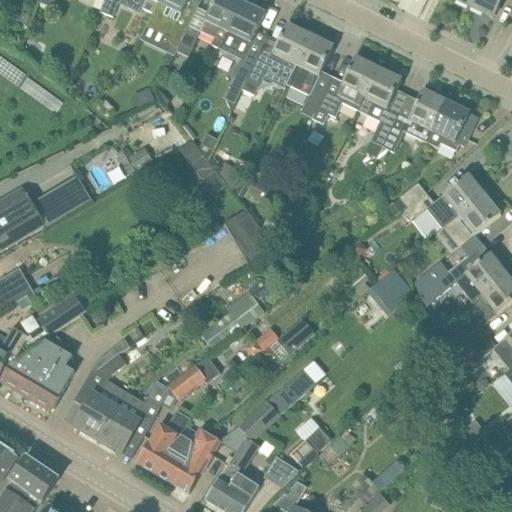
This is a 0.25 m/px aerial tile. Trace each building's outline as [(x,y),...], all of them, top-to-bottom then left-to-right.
[(105,0),(101,11),(100,12),(113,17),(118,4),(119,0),(105,0)] [(160,0),(158,4),(153,15),(142,36),(144,37),(148,29),(167,38),(164,43),(167,45),(168,43),(178,48),(176,53),(187,31),(198,9),(201,2),(197,0),(160,0)] [(146,0),(142,9),(153,15),(158,4),(160,0),(146,0)] [(205,22),(200,33),(201,33),(214,40),(211,46),(220,51),(228,34),(243,4),(234,0),(215,0),(209,14),(205,22)] [(473,0),(470,7),(493,19),(502,0),(473,0)] [(228,34),(220,51),(242,62),(246,55),(251,44),(251,45),(257,33),(266,15),(252,9),(243,4),(228,34)] [(274,56),(271,62),(293,73),(310,37),(287,26),(273,55),(274,56)] [(187,31),(176,53),(188,59),(199,37),(198,37),(187,31)] [(313,88),(303,110),(301,114),(312,120),(332,79),(321,74),(334,48),(310,37),(293,73),(287,86),(298,92),(302,83),(313,88)] [(235,77),(246,82),(257,61),(246,55),(242,62),(235,77)] [(332,79),(312,120),(311,121),(324,127),(326,121),(329,116),(335,119),(342,105),(358,113),(379,70),(355,59),(343,84),(332,79)] [(257,61),(246,82),(242,91),(254,96),(258,88),(268,66),(257,61)] [(366,153),(378,158),(383,149),(382,148),(407,97),(397,92),(402,81),(379,70),(358,113),(380,123),(366,153)] [(382,148),(383,149),(394,154),(404,132),(431,146),(451,105),(423,92),(418,102),(407,97),(382,148)] [(451,105),(431,146),(439,150),(441,145),(444,139),(459,146),(460,147),(464,138),(468,140),(478,119),(470,115),(456,108),(451,105)] [(217,139),(207,134),(202,144),(198,147),(207,159),(217,139)] [(152,161),(145,148),(133,155),(129,149),(117,156),(129,175),(152,161)] [(241,175),(225,167),(220,175),(233,191),(241,175)] [(426,195),(407,210),(415,219),(427,210),(432,206),(433,207),(436,210),(434,214),(439,220),(443,219),(445,222),(448,226),(458,217),(485,196),(478,188),(469,176),(453,189),(442,197),(434,204),(426,195)] [(23,188),(0,201),(0,244),(4,251),(86,202),(74,181),(38,202),(39,205),(34,208),(23,188)] [(248,197),(265,204),(271,191),(254,183),(248,197)] [(401,201),(385,212),(392,221),(407,210),(426,195),(418,185),(399,200),(401,201)] [(448,226),(444,228),(460,249),(475,237),(485,229),(501,217),(492,205),(485,196),(458,217),(448,226)] [(225,225),(250,270),(276,253),(258,225),(261,224),(251,210),(225,225)] [(270,214),(263,227),(287,238),(293,226),(270,214)] [(465,276),(456,284),(471,304),(481,296),(507,276),(500,267),(491,255),(475,268),(465,276)] [(440,264),(415,284),(416,286),(419,294),(420,296),(448,274),(440,264)] [(35,298),(19,271),(0,281),(0,313),(27,297),(30,301),(35,298)] [(448,274),(420,296),(424,308),(456,284),(448,274)] [(511,282),(507,276),(481,296),(471,304),(487,324),(511,304),(511,282)] [(230,314),(242,329),(243,331),(266,313),(258,302),(272,291),(265,282),(250,293),(250,294),(229,310),(232,314),(230,314)] [(0,377),(12,357),(16,360),(26,342),(34,348),(86,314),(75,297),(38,321),(43,329),(28,339),(13,330),(6,341),(0,337),(0,377)] [(31,307),(27,300),(17,305),(22,312),(31,307)] [(221,344),(242,329),(230,314),(210,330),(221,344)] [(290,357),(315,335),(302,321),(279,340),(277,342),(290,357)] [(480,329),(442,359),(450,368),(469,353),(488,338),(480,329)] [(277,342),(279,340),(271,330),(246,350),(254,359),(263,352),(264,353),(277,342)] [(496,348),(492,351),(508,371),(511,367),(511,334),(504,341),(496,348)] [(488,338),(469,353),(477,363),(492,351),(496,348),(488,338)] [(97,361),(90,373),(100,370),(119,356),(129,347),(124,340),(97,361)] [(47,343),(9,368),(1,383),(51,413),(75,374),(67,369),(73,359),(47,343)] [(98,441),(125,395),(108,385),(112,378),(127,366),(119,356),(100,370),(90,373),(74,402),(85,409),(74,427),(98,441)] [(208,359),(195,369),(170,388),(179,400),(204,381),(207,385),(220,375),(208,359)] [(505,374),(503,375),(511,386),(511,367),(508,371),(505,374)] [(305,372),(239,429),(248,438),(253,444),(309,395),(318,388),(305,372)] [(148,400),(144,406),(126,395),(125,395),(98,441),(122,454),(133,436),(142,442),(157,418),(161,407),(148,400)] [(161,426),(138,464),(153,474),(167,449),(169,451),(180,439),(192,421),(177,412),(166,430),(161,426)] [(475,423),(467,429),(474,447),(487,437),(475,423)] [(313,451),(298,465),(304,471),(319,457),(319,454),(332,442),(320,429),(305,443),(313,451)] [(189,462),(174,486),(189,496),(203,473),(203,474),(214,456),(215,455),(221,445),(210,438),(209,438),(199,432),(198,435),(193,442),(192,446),(189,462)] [(167,449),(153,474),(174,486),(189,462),(192,446),(180,439),(169,451),(167,449)] [(222,478),(217,485),(206,502),(222,511),(245,511),(260,490),(241,478),(259,449),(246,441),(223,478),(222,478)] [(0,483),(17,457),(0,446),(0,483)] [(285,489),(296,469),(276,457),(264,478),(285,489)] [(59,481),(27,459),(11,483),(12,484),(0,500),(0,511),(35,511),(41,504),(43,505),(59,481)] [(354,495),(341,508),(345,511),(356,511),(378,490),(363,475),(349,490),(354,495)] [(302,511),(296,508),(307,489),(299,484),(288,493),(274,507),(282,511),(302,511)] [(361,511),(384,511),(391,506),(380,494),(361,511)]
